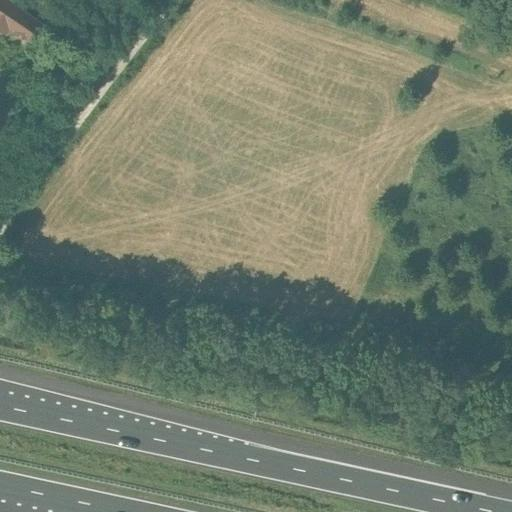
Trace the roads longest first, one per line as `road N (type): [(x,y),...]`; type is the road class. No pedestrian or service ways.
road 1 (motorway): [(489,511),(0,407)]
road 2 (track): [(168,0),(0,250)]
road 3 (motorway): [(0,486),(120,511)]
